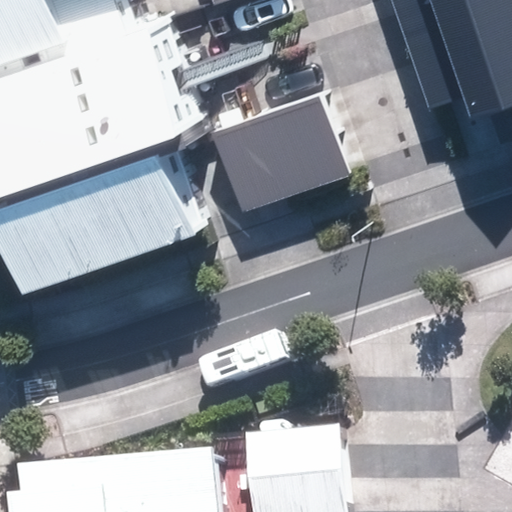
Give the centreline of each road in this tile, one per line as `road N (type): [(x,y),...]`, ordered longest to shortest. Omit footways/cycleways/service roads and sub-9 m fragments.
road 1 (residential): [(0,377),(96,355),(373,262)]
road 2 (residential): [(428,244),(347,0)]
road 3 (residential): [(407,511),(393,331),(373,262)]
